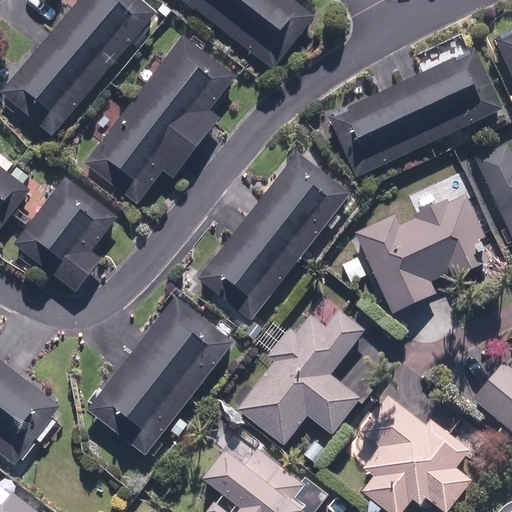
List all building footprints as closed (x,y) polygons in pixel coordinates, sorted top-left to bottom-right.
[(167,12),(151,0),(80,0),(2,98),(61,145),(167,12)] [(71,8),(63,0),(49,0),(24,24),(39,39),(71,8)] [(318,21),(290,0),(166,0),(273,80),(318,21)] [(511,77),(511,26),(493,35),(511,77)] [(211,111),(238,77),(188,37),(86,165),(136,204),(166,166),(176,174),(220,118),(211,111)] [(353,179),(496,106),(466,48),(323,122),(353,179)] [(511,153),(508,144),(477,157),(511,239),(511,153)] [(349,196),(297,155),(195,282),(247,323),(349,196)] [(31,197),(0,170),(0,232),(1,233),(31,197)] [(93,253),(121,216),(66,175),(13,246),(79,295),(104,261),(93,253)] [(436,226),(394,217),(354,234),(364,258),(343,267),(350,283),(367,276),(385,318),(440,295),(435,282),(490,258),(464,196),(448,203),(446,198),(429,206),(436,226)] [(232,341),(174,297),(88,410),(146,454),(232,341)] [(323,323),(310,312),(293,334),(287,329),(265,358),(272,363),(237,409),(283,445),(307,413),(332,433),(360,396),(332,374),(366,330),(336,307),(323,323)] [(56,405),(0,359),(0,456),(9,463),(56,405)] [(511,369),(501,361),(475,395),(511,424),(511,369)] [(428,430),(397,403),(390,398),(348,447),(377,471),(360,491),(385,511),(404,511),(413,502),(423,509),(431,499),(446,511),(447,511),(473,481),(456,467),(467,453),(433,424),(428,430)] [(200,511),(301,511),(303,510),(282,496),(296,475),(254,447),(242,464),(224,452),(204,481),(216,489),(200,511)]
